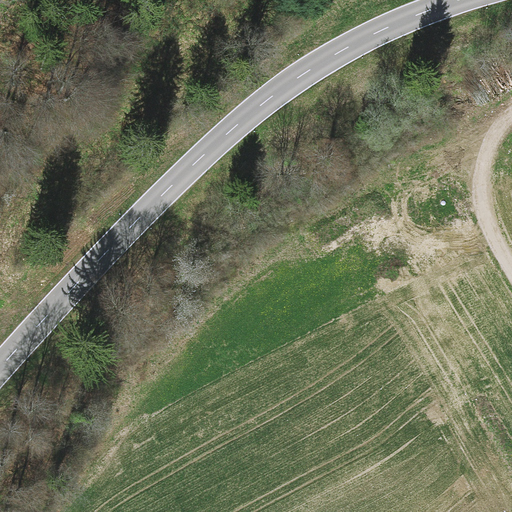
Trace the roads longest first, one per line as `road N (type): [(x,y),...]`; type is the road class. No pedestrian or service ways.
road 1 (tertiary): [(0,367),(243,118),(370,35),(462,0)]
road 2 (track): [(511,273),(487,220),(483,176),(511,114)]
